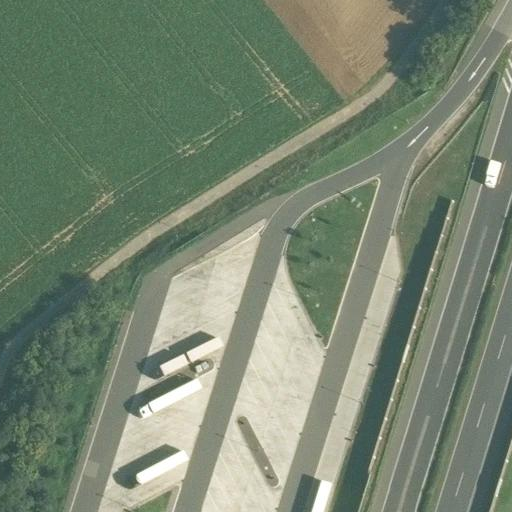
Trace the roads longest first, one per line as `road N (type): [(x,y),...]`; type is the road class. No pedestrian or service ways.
road 1 (track): [(448,0),(383,87),(141,243),(37,324),(0,373)]
road 2 (motorway): [(511,133),(397,511)]
road 3 (motorway): [(451,511),(511,317)]
